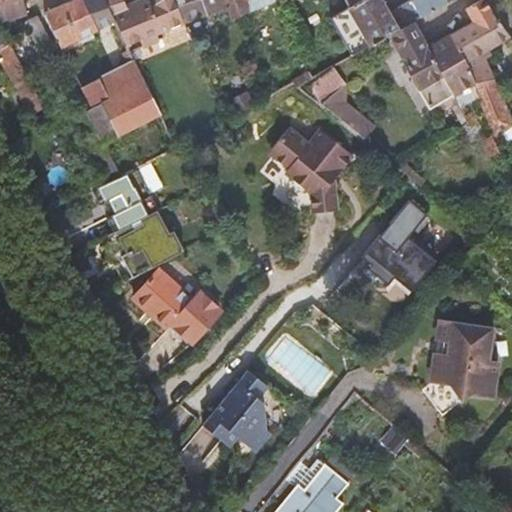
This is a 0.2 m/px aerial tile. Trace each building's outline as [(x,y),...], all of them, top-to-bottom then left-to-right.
[(30,0),(0,0),(0,23),(36,12),(30,0)] [(63,48),(114,23),(104,0),(80,0),(47,14),(63,48)] [(152,35),(184,24),(176,0),(143,0),(125,6),(122,0),(104,0),(114,23),(127,47),(152,35)] [(233,23),(251,17),(249,0),(176,0),(184,24),(228,9),(233,23)] [(249,0),(251,17),(283,5),(280,0),(249,0)] [(331,19),(352,56),(389,36),(399,29),(391,14),(383,0),(363,0),(352,7),(331,19)] [(414,21),(450,0),(410,0),(391,14),(399,29),(414,21)] [(489,50),(511,38),(483,0),(482,0),(467,9),(474,23),(451,36),(465,62),(474,84),(479,97),(494,136),(511,126),(511,121),(486,60),(492,57),(489,50)] [(55,50),(39,18),(26,24),(37,43),(39,42),(46,54),(55,50)] [(429,107),(455,94),(429,49),(414,21),(399,29),(389,36),(398,53),(413,78),(429,107)] [(0,52),(1,52),(6,62),(4,63),(25,102),(32,99),(37,107),(42,105),(11,46),(3,31),(0,31),(0,52)] [(429,49),(455,94),(474,84),(465,62),(451,36),(429,49)] [(103,143),(160,113),(135,61),(82,88),(91,107),(86,110),(97,131),(103,143)] [(302,91),(363,141),(372,128),(343,103),(343,84),(333,69),(314,82),(302,91)] [(474,84),(455,94),(461,106),(479,97),(474,84)] [(235,99),(242,110),(252,105),(245,94),(235,99)] [(308,216),(332,214),(329,185),(352,157),(319,130),(305,148),(286,132),(266,156),(285,172),(283,176),(308,196),(308,216)] [(106,181),(118,175),(103,143),(97,131),(84,138),(106,181)] [(488,157),(500,151),(494,136),(481,142),(488,157)] [(113,233),(117,231),(155,210),(157,209),(135,166),(118,175),(106,181),(90,189),(98,205),(103,202),(109,215),(105,217),(113,233)] [(393,275),(416,289),(437,255),(410,238),(429,208),(406,194),(359,270),(386,287),(393,275)] [(133,279),(183,251),(172,231),(168,234),(155,210),(117,231),(120,237),(118,239),(119,239),(127,255),(121,258),(133,279)] [(127,255),(119,239),(104,247),(124,283),(133,279),(121,258),(127,255)] [(134,299),(169,330),(173,326),(173,325),(176,328),(173,331),(188,344),(190,341),(193,343),(213,320),(220,312),(200,295),(193,302),(159,270),(134,299)] [(444,380),(454,398),(475,403),(480,399),(492,401),(501,362),(492,360),(499,327),(444,316),(443,321),(440,338),(445,339),(444,349),(440,349),(439,356),(435,356),(431,378),(444,380)] [(267,383),(248,368),(203,421),(221,437),(224,435),(230,440),(236,434),(255,448),(269,431),(266,427),(264,401),(258,395),(267,383)] [(383,440),(396,451),(406,438),(393,427),(383,440)] [(314,471),(301,461),(286,479),(289,481),(297,488),(299,486),(305,490),(326,466),(322,462),(314,471)] [(349,484),(326,466),(305,490),(299,486),(297,488),(277,511),(337,511),(343,505),(337,500),(349,484)] [(289,481),(286,479),(276,492),(279,494),(289,481)] [(511,511),(511,491),(506,487),(491,505),(498,511),(511,511)] [(480,511),(498,511),(491,505),(483,499),(476,508),(480,511)]
